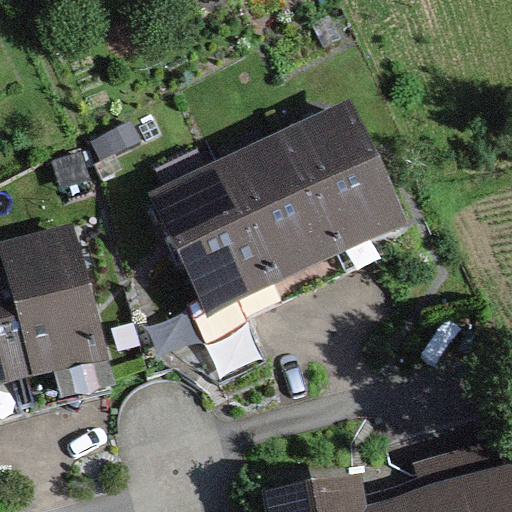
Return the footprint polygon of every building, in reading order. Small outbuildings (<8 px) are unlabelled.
[(333,262),(393,235),(344,126),(284,153),(333,262)] [(272,289),(333,262),(284,153),(223,180),(272,289)] [(212,316),(272,289),(223,180),(163,207),(212,316)] [(0,312),(27,410),(104,389),(63,242),(0,259),(0,312)] [(0,417),(27,410),(0,312),(0,417)] [(511,511),(511,487),(420,511),(358,511),(356,498),(272,511),(511,511)]
